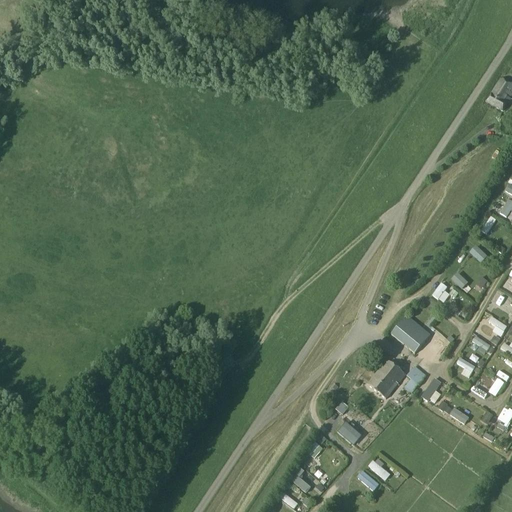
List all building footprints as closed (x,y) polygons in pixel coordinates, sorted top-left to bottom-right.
[(507,82),(501,79),(487,103),(502,112),(511,94),(511,80),(509,79),(507,82)] [(511,202),(503,217),(511,222),(511,202)] [(489,236),(497,220),(490,216),(482,233),(489,236)] [(477,246),(471,253),(483,265),(490,257),(477,246)] [(505,251),(500,248),(497,253),(502,256),(505,251)] [(461,273),(453,281),(465,291),(472,283),(461,273)] [(487,284),(482,279),(476,287),(482,291),(487,284)] [(445,292),(451,296),(454,291),(449,287),(445,292)] [(498,304),(507,309),(511,300),(503,295),(498,304)] [(430,336),(407,317),(391,336),(415,355),(430,336)] [(488,326),(504,336),(510,327),(494,317),(488,326)] [(427,345),(438,351),(446,336),(435,330),(427,345)] [(497,347),(500,341),(495,337),(491,343),(497,347)] [(483,353),(488,346),(482,342),(477,349),(483,353)] [(511,355),(511,347),(505,343),(501,349),(511,355)] [(405,376),(386,361),(367,386),(386,401),(405,376)] [(503,376),(509,370),(503,365),(498,372),(503,376)] [(427,377),(415,368),(407,378),(411,381),(404,389),(412,395),(427,377)] [(439,391),(445,384),(436,378),(422,396),(435,406),(444,395),(439,391)] [(443,413),(447,408),(447,407),(442,404),(438,410),(443,414),(443,413)] [(335,415),(344,418),(347,408),(338,405),(335,415)] [(499,428),(507,433),(511,423),(511,409),(506,406),(499,419),(503,422),(499,428)] [(451,412),(447,408),(443,413),(448,417),(451,412)] [(468,426),(472,417),(456,409),(451,418),(468,426)] [(486,413),(481,422),(488,426),(493,417),(486,413)] [(366,425),(363,430),(370,434),(373,429),(366,425)] [(345,427),(341,436),(361,446),(366,437),(345,427)] [(494,439),(485,433),(482,438),(491,443),(494,439)] [(325,440),(321,437),(316,443),(320,447),(325,440)] [(406,458),(400,466),(409,472),(414,464),(406,458)] [(386,483),(392,476),(375,461),(369,468),(386,483)] [(284,504),(295,511),(300,504),(289,497),(284,504)]
